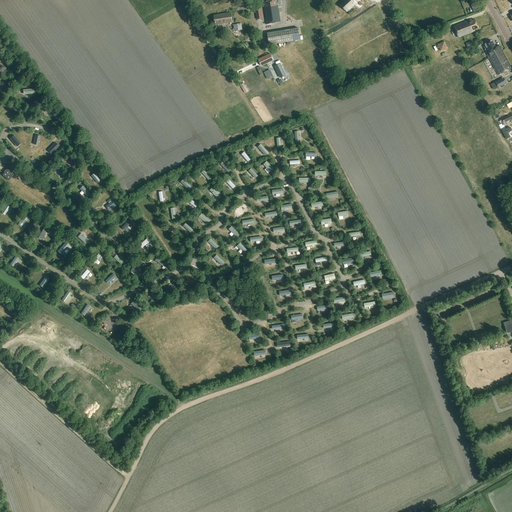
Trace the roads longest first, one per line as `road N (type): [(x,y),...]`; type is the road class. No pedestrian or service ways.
road 1 (track): [(499,272),(168,415),(147,435),(129,477)]
road 2 (track): [(129,477),(0,361)]
